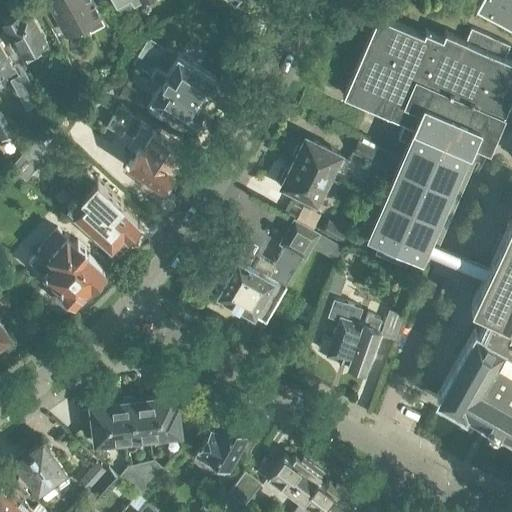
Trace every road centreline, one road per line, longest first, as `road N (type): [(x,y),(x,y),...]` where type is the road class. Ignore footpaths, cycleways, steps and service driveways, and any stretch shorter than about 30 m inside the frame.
road 1 (residential): [(129,307),(225,173),(305,0)]
road 2 (residential): [(414,470),(129,307)]
road 3 (residential): [(0,420),(129,307)]
